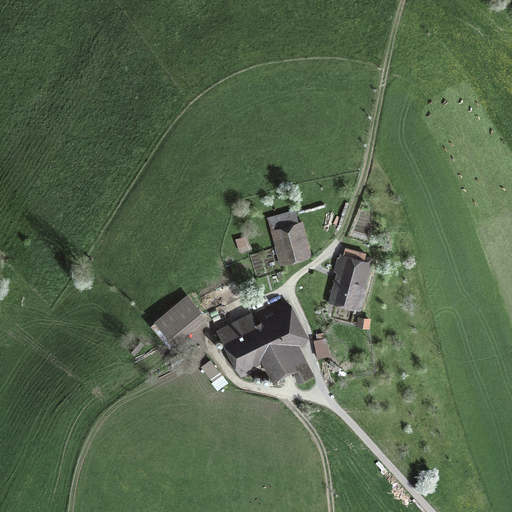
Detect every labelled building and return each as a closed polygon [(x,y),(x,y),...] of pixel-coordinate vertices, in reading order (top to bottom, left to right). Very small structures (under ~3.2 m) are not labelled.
[(281,263),(311,254),(301,222),(272,230),(281,263)] [(372,259),(365,257),(365,255),(346,250),(342,260),(339,259),(335,271),(343,273),(336,299),(359,306),(372,259)] [(173,341),(204,315),(187,295),(156,321),(173,341)] [(311,374),(295,339),(300,337),(288,310),(258,324),(254,316),(225,330),(246,373),(267,363),(272,374),(292,365),(300,380),(311,374)] [(367,316),(358,316),(358,325),(367,325),(367,316)] [(328,355),(325,338),(314,340),(317,357),(328,355)]
